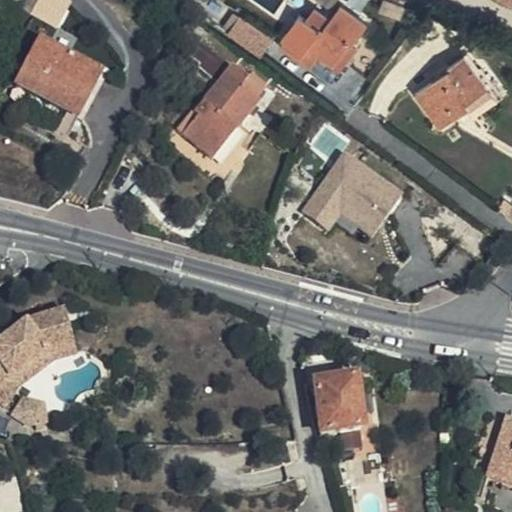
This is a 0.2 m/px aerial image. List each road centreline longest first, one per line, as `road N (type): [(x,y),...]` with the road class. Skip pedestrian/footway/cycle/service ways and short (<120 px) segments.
road 1 (tertiary): [(298,305),(67,236),(0,225)]
road 2 (residential): [(298,305),(287,346),(321,511)]
road 3 (tertiary): [(465,342),(298,305)]
